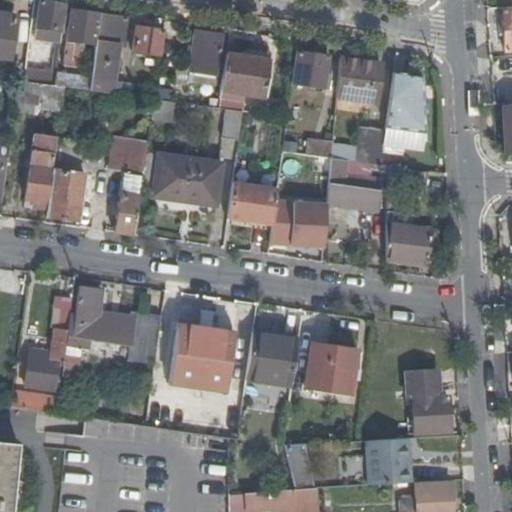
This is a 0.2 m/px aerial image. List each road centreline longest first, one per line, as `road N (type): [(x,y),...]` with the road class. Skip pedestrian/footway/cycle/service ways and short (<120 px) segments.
road 1 (unclassified): [(0,239),(477,306)]
road 2 (residential): [(458,34),(229,0)]
road 3 (unclassified): [(486,511),(477,306)]
road 4 (unclassified): [(466,176),(458,34)]
road 5 (unclassified): [(477,306),(466,176)]
